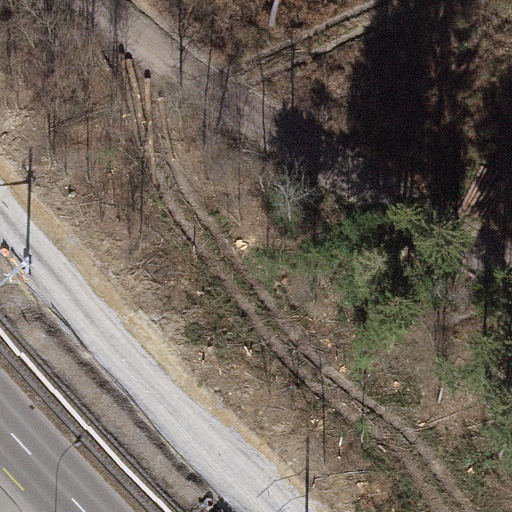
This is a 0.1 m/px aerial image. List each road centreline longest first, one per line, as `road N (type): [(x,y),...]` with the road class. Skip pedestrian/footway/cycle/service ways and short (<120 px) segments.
road 1 (track): [(97,0),(262,125),(511,269)]
road 2 (secondary): [(0,419),(86,511)]
